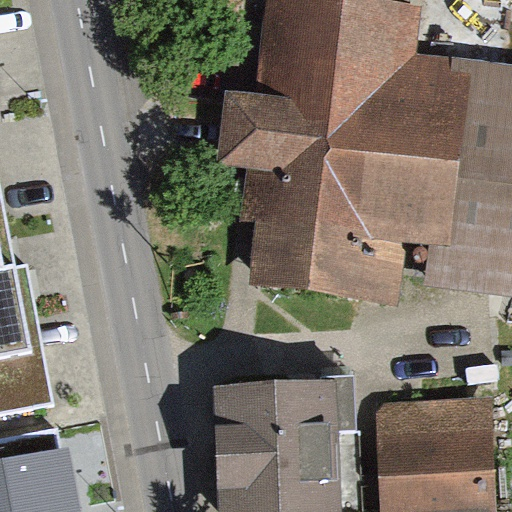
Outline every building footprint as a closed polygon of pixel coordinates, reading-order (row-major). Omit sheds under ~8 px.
[(389,0),(277,0),(264,114),(214,108),(207,167),(255,172),(242,283),(382,300),(388,246),(421,250),(417,282),(511,293),(511,87),(381,72),(389,0)] [(0,363),(24,359),(8,278),(0,279),(0,363)] [(331,511),(329,399),(220,402),(221,511),(331,511)] [(482,511),(476,408),(374,415),(381,511),(482,511)] [(75,511),(66,465),(0,478),(0,511),(75,511)]
